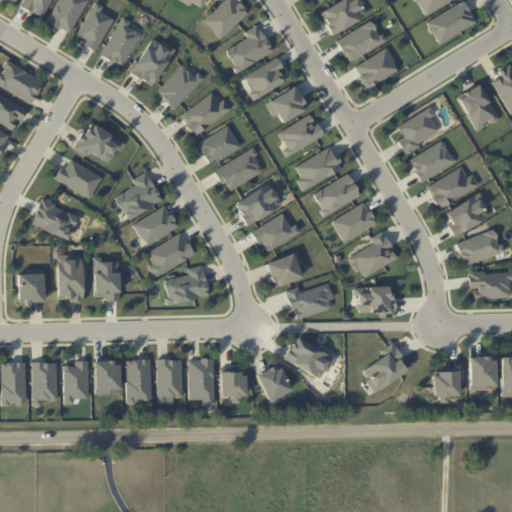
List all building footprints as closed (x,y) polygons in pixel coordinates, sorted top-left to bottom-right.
[(23,0),(20,6),(31,13),(32,11),(42,17),(51,0),(23,0)] [(59,0),(47,22),(68,34),(87,0),(59,0)] [(247,14),(234,0),(223,0),(202,20),(219,39),(247,14)] [(329,33),(365,17),(357,0),(342,0),(319,10),(329,33)] [(415,0),(424,15),(451,0),(415,0)] [(99,13),(102,6),(92,1),(77,36),(86,39),(83,45),(96,51),(112,18),(99,13)] [(474,24),(463,1),(425,22),(437,44),(474,24)] [(100,54),(122,67),(141,35),(126,26),(129,22),(122,17),(100,54)] [(383,44),(372,22),(335,39),(346,61),(383,44)] [(246,38),(224,50),(237,72),(272,52),(256,25),(243,32),(246,38)] [(173,50),(151,36),(129,73),(151,86),(173,50)] [(363,87),(397,72),(387,50),(353,64),(363,87)] [(243,75),(253,98),(284,84),(278,70),(282,68),(278,59),(243,75)] [(0,73),(0,86),(30,103),(42,82),(7,61),(0,73)] [(172,108),(201,81),(184,63),(155,90),(172,108)] [(500,77),(491,82),(510,114),(511,113),(511,68),(509,64),(497,71),(500,77)] [(475,130),(497,118),(477,84),(456,96),(475,130)] [(265,104),(273,117),(277,115),(282,124),(307,108),(293,86),(265,104)] [(179,115),(193,135),(230,110),(223,99),(218,102),(212,93),(179,115)] [(25,108),(0,94),(0,122),(13,130),(25,108)] [(396,140),(403,152),(437,133),(429,118),(433,115),(429,107),(396,126),(402,137),(396,140)] [(322,135),(310,114),(274,135),(287,156),(322,135)] [(107,162),(115,148),(119,150),(123,142),(87,122),(73,149),(85,156),(87,151),(107,162)] [(197,143),(209,165),(240,147),(227,126),(197,143)] [(0,150),(9,136),(0,130),(0,150)] [(420,182),(453,163),(441,141),(408,160),(420,182)] [(261,172),(253,157),(257,155),(252,147),(214,170),(227,192),(261,172)] [(341,170),(331,148),(294,165),(301,179),(297,181),(301,189),(341,170)] [(101,177),(69,158),(64,167),(61,165),(53,178),(89,199),(101,177)] [(425,187),(438,208),(477,185),(471,175),(466,178),(460,167),(425,187)] [(114,196),(124,218),(160,202),(147,172),(131,179),(134,187),(114,196)] [(312,194),(323,215),(359,196),(347,174),(312,194)] [(234,201),(243,224),(279,208),(270,185),(234,201)] [(490,215),(478,193),(444,212),(450,222),(446,224),(453,236),(490,215)] [(77,215),(40,200),(30,225),(67,239),(77,215)] [(331,219),(341,241),(375,226),(364,203),(331,219)] [(176,227),(164,206),(133,224),(145,245),(176,227)] [(299,234),(295,224),(288,227),(283,215),(250,230),(256,244),(262,241),(266,249),(299,234)] [(464,267),(502,252),(493,229),(455,244),(464,267)] [(369,237),(372,245),(346,257),(351,266),(356,264),(362,276),(396,261),(383,231),(369,237)] [(152,264),(147,267),(154,278),(193,254),(180,232),(145,253),(152,264)] [(297,266),(301,265),(296,252),(265,263),(273,287),(301,277),(297,266)] [(56,255),(57,301),(82,300),(81,258),(73,258),(73,255),(56,255)] [(118,301),(117,260),(92,260),(93,297),(104,297),(104,301),(118,301)] [(186,269),(187,274),(162,281),(168,305),(208,295),(200,265),(186,269)] [(17,274),(17,303),(43,302),(42,269),(26,269),(26,274),(17,274)] [(511,271),(467,273),(467,289),(473,289),(473,299),(509,297),(509,280),(511,279),(511,271)] [(295,319),(330,308),(327,296),(331,295),(327,283),(299,292),(297,287),(284,291),(290,309),(292,309),(295,319)] [(355,313),(380,312),(380,317),(393,317),(392,286),(354,288),(355,313)] [(320,380),(333,358),(296,337),(283,359),(320,380)] [(405,372),(399,361),(402,359),(392,342),(379,350),(383,356),(359,370),(372,392),(405,372)] [(511,395),(511,351),(510,352),(510,357),(500,357),(500,396),(511,395)] [(469,357),(468,390),(485,390),(485,385),(494,385),(494,357),(469,357)] [(156,360),(157,403),(172,403),(172,398),(182,398),(181,359),(156,360)] [(212,359),(187,359),(188,400),(201,400),(201,405),(213,405),(212,359)] [(72,398),(88,398),(87,360),(74,361),(74,366),(62,366),(63,404),(72,404),(72,398)] [(119,389),(119,360),(93,361),(94,395),(109,395),(109,389),(119,389)] [(150,401),(150,360),(125,360),(125,401),(150,401)] [(24,362),(0,362),(0,393),(0,404),(25,403),(24,362)] [(56,362),(31,362),(31,406),(40,405),(40,400),(56,400),(56,362)] [(257,372),(267,405),(284,399),(282,393),(289,391),(280,365),(257,372)] [(245,396),(245,372),(233,371),(233,368),(219,367),(219,396),(230,397),(230,403),(239,403),(239,396),(245,396)] [(463,367),(443,368),(443,371),(432,372),(432,397),(442,397),(458,397),(458,384),(463,384),(463,367)]
